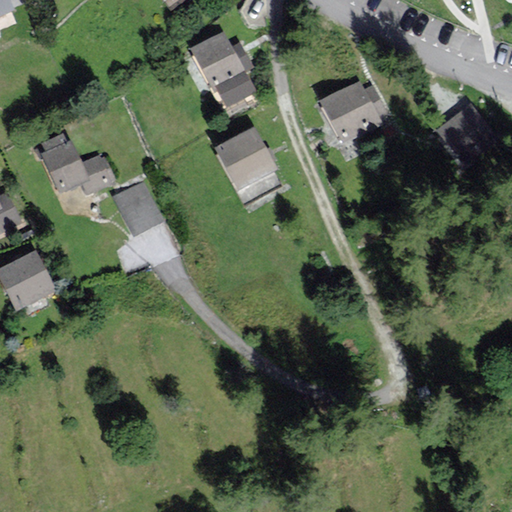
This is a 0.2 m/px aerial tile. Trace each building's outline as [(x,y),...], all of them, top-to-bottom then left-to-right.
[(5,0),(0,0),(0,13),(9,10),(5,0)] [(226,39),(195,57),(229,116),(260,98),(226,39)] [(391,125),(370,85),(326,108),(347,148),(391,125)] [(503,138),(475,103),(436,134),(464,169),(503,138)] [(263,136),(225,155),(246,196),(283,178),(263,136)] [(71,137),(41,150),(67,213),(125,189),(112,157),(84,168),(71,137)] [(145,187),(119,200),(138,239),(164,226),(145,187)] [(41,256),(4,276),(24,313),(61,294),(41,256)]
